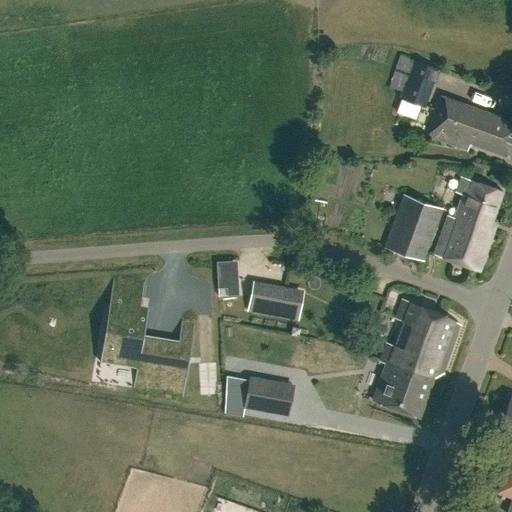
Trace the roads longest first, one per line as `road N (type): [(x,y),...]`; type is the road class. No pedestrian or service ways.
road 1 (unclassified): [(500,304),(313,246),(240,243),(0,259)]
road 2 (unclassified): [(423,509),(500,304)]
